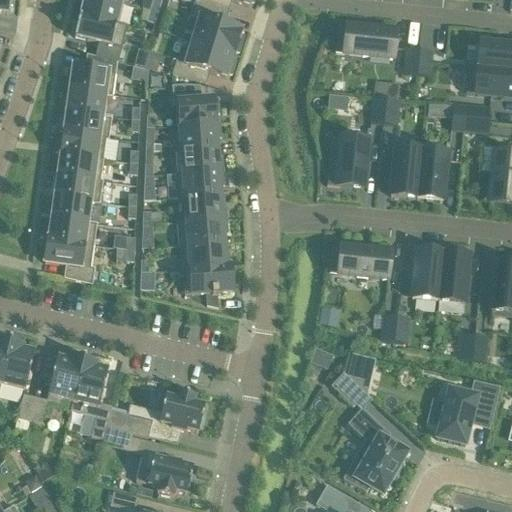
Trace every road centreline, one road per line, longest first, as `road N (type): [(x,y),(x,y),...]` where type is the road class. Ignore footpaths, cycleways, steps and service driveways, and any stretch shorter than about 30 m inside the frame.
road 1 (residential): [(254,372),(0,309)]
road 2 (residential): [(267,211),(511,236)]
road 3 (residential): [(267,211),(255,100),(286,0)]
road 4 (residential): [(511,23),(318,0)]
road 5 (residential): [(254,372),(271,266),(267,211)]
road 6 (residential): [(44,0),(0,146)]
road 7 (residential): [(229,511),(254,372)]
road 8 (residential): [(511,490),(443,472),(421,486),(413,511)]
